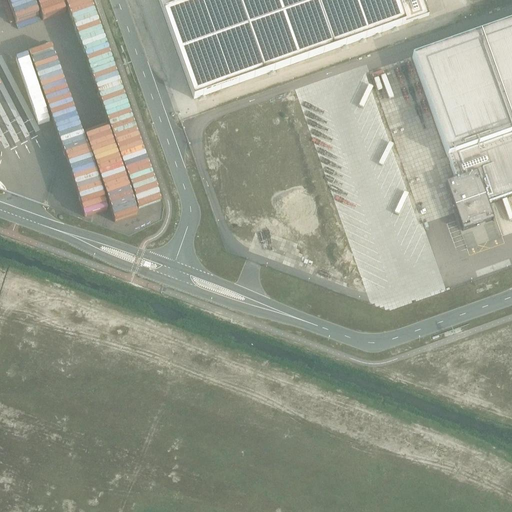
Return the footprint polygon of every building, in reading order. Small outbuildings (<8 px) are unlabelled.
[(158,0),(194,99),(428,16),(423,0),(158,0)] [(446,184),(463,232),(464,231),(463,230),(492,220),(493,221),(494,221),(488,204),(511,195),(511,22),(412,58),(455,181),(446,184)] [(105,34),(60,47),(64,59),(85,53),(93,80),(89,81),(95,103),(122,96),(105,34)] [(124,184),(129,207),(157,201),(152,177),(124,184)] [(382,207),(384,212),(398,207),(396,202),(382,207)] [(80,203),(76,214),(98,223),(103,213),(80,203)] [(413,237),(426,233),(420,214),(407,218),(413,237)] [(121,228),(123,219),(106,215),(104,224),(121,228)] [(418,242),(428,238),(426,234),(416,238),(418,242)]
